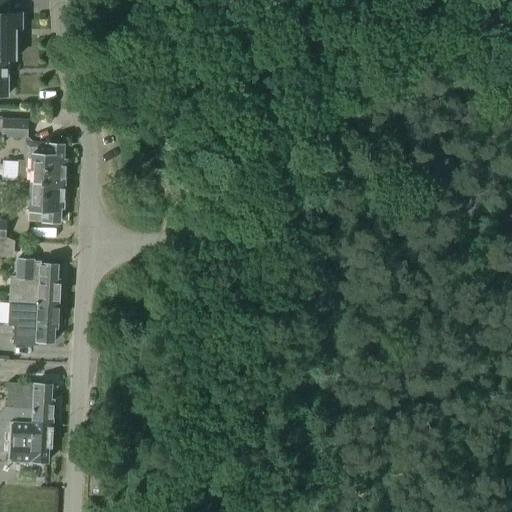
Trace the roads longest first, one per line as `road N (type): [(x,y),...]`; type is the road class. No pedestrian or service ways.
road 1 (unknown): [(511,67),(412,74),(383,108),(319,146),(204,191),(169,215),(153,246),(128,511)]
road 2 (unclassified): [(83,245),(153,246),(389,209),(511,213)]
road 3 (unclassified): [(72,511),(83,245)]
road 4 (unclassified): [(83,245),(91,158),(65,59),(61,0)]
